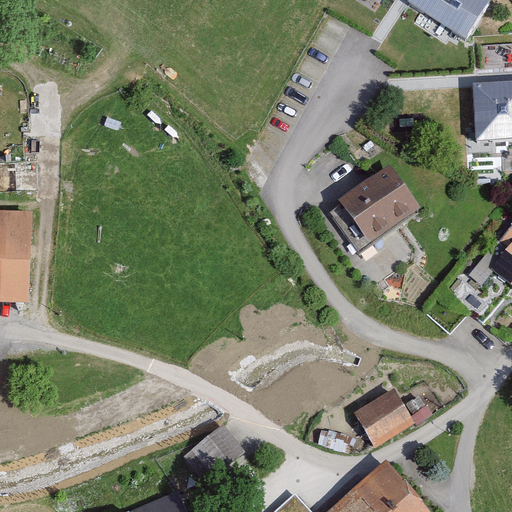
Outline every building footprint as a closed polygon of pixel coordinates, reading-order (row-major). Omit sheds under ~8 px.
[(487,9),(472,0),(412,0),(406,12),(464,47),(487,9)] [(511,146),(511,89),(473,91),(475,148),(511,146)] [(418,214),(387,171),(337,206),(368,249),(418,214)] [(0,309),(26,310),(28,218),(0,216),(0,309)] [(511,232),(500,246),(508,253),(490,272),(511,291),(511,232)] [(412,430),(390,395),(352,419),(374,454),(412,430)] [(204,482),(246,445),(225,421),(183,457),(204,482)] [(421,511),(382,469),(333,511),(421,511)] [(130,511),(186,511),(178,492),(130,511)]
